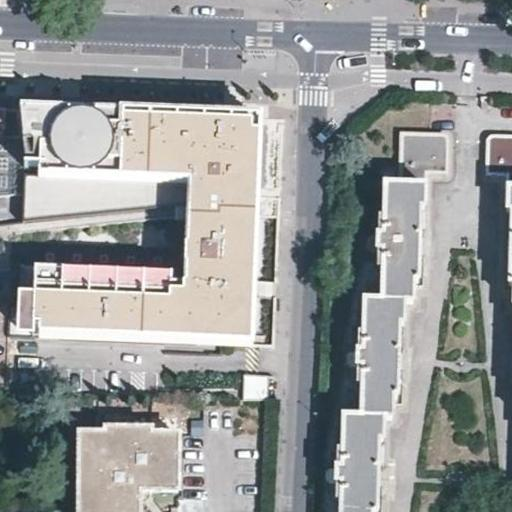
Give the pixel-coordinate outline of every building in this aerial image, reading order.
[(364,111),(372,104),(369,99),(361,107),(364,111)] [(142,115),(21,109),(23,138),(25,168),(40,169),(40,175),(26,174),(25,194),(23,225),(189,210),(186,279),(10,271),(8,305),(7,338),(34,339),(35,329),(60,330),(59,340),(221,348),(251,349),(262,120),(142,115)] [(397,399),(401,304),(414,304),(415,283),(418,284),(422,212),(423,210),(424,209),(426,172),(446,172),(447,140),(447,138),(446,137),(444,135),(442,135),(403,134),(400,185),(385,185),(383,232),(372,232),(371,257),(382,257),(381,303),(364,302),(362,349),(352,349),(351,372),(361,372),(361,375),(360,418),(343,418),(342,464),(333,464),(332,489),(341,489),(339,511),(378,511),(380,443),(385,443),(386,419),(393,419),(394,399),(397,399)] [(511,136),(495,136),(493,136),(490,138),(488,173),(509,174),(507,213),(511,213),(511,236),(511,284),(511,136)] [(35,329),(34,339),(59,340),(60,330),(35,329)] [(268,378),(238,378),(238,402),(263,402),(268,402),(268,378)] [(179,439),(152,439),(152,435),(107,434),(107,438),(81,438),(80,511),(140,511),(140,494),(179,494),(179,439)]
